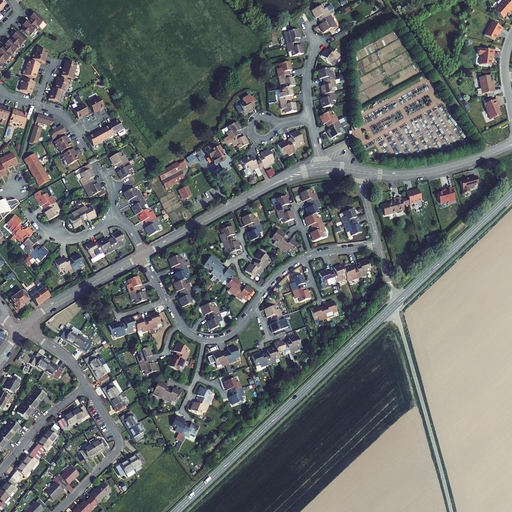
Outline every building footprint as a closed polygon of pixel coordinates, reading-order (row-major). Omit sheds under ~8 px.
[(502,1),(498,6),(494,11),(502,19),(505,16),(505,15),(507,12),(508,13),(509,14),(511,10),(511,8),(511,5),(506,0),(503,0),(502,2),(502,1)] [(326,9),(323,10),(321,6),(312,11),(316,19),(318,18),(321,16),(322,20),(330,16),(326,9)] [(29,20),(27,23),(34,29),(36,26),(38,28),(43,22),(33,14),(28,19),(29,20)] [(330,16),(322,20),(324,23),(321,24),(319,25),(323,33),(330,30),(330,31),(331,31),(336,28),(336,27),(330,16)] [(27,23),(26,21),(21,27),(22,28),(20,31),(26,37),(29,34),(30,35),(35,30),(34,29),(27,23)] [(484,36),(493,41),(496,37),(497,34),(498,35),(499,35),(502,29),(491,23),(484,36)] [(298,30),(287,32),(288,37),(285,38),(287,45),(295,43),(295,40),(298,39),(300,38),(298,30)] [(336,40),(347,35),(345,31),(334,36),(336,40)] [(12,39),(9,42),(16,48),(18,45),(20,47),(25,41),(15,33),(10,38),(12,39)] [(4,47),(2,50),(8,56),(11,53),(12,55),(17,49),(16,48),(9,42),(8,41),(3,46),(4,47)] [(295,43),(287,45),(289,57),(303,54),(301,46),(298,46),(296,47),(295,43)] [(0,62),(1,64),(3,61),(5,62),(10,57),(8,56),(2,50),(1,48),(0,49),(0,62)] [(46,58),(47,53),(35,49),(34,54),(32,54),(31,60),(44,64),(46,58)] [(479,65),(490,66),(490,62),(491,58),(492,58),(493,59),(494,51),(478,49),(478,55),(481,56),(479,65)] [(327,50),(321,56),(332,65),(340,56),(333,50),(331,53),(328,51),(327,50)] [(23,71),(21,76),(34,80),(36,72),(37,70),(38,70),(39,65),(27,61),(24,71),(23,71)] [(76,66),(64,62),(62,66),(63,67),(60,77),(73,81),(74,76),(73,75),(76,66)] [(278,77),(287,75),(286,72),(288,72),(292,71),(290,62),(279,64),(280,69),(277,70),(278,77)] [(319,79),(323,79),(325,78),(326,82),(334,80),(332,72),(334,72),(333,68),(318,71),(319,79)] [(278,77),(280,85),(283,84),(284,89),(291,87),(295,86),(293,78),(290,79),(288,79),(287,75),(278,77)] [(492,88),(492,84),(491,85),(490,82),(489,76),(478,78),(481,89),(477,90),(478,95),(482,94),(482,95),(494,92),(493,88),(492,88)] [(62,93),(64,93),(66,88),(67,88),(69,83),(56,78),(54,85),(52,90),(62,93)] [(33,83),(21,79),(19,85),(20,86),(18,91),(30,95),(32,90),(33,83)] [(323,95),(325,95),(333,93),(333,88),(336,88),(334,80),(326,82),(326,85),(324,86),(321,87),(323,95)] [(290,96),(293,96),(291,87),(284,89),(281,89),(281,94),(278,95),(280,102),(289,100),(288,97),(290,96)] [(52,90),(51,89),(49,96),(49,95),(47,100),(57,103),(59,99),(60,99),(62,93),(52,90)] [(333,93),(325,95),(326,98),(324,99),(320,100),(322,108),(333,106),(332,101),(335,100),(333,93)] [(245,114),(252,110),(251,108),(250,105),(253,104),(250,98),(249,96),(242,100),(244,103),(240,105),(245,114)] [(98,111),(103,109),(97,98),(92,101),(92,100),(86,102),(93,114),(98,111)] [(280,102),(282,110),(285,109),(286,114),(296,111),(295,103),(291,104),(289,104),(289,100),(280,102)] [(500,116),(498,110),(496,107),(498,107),(495,100),(483,105),(490,120),(500,116)] [(72,111),(78,120),(82,118),(81,117),(87,114),(82,105),(76,108),(77,109),(72,111)] [(0,106),(0,120),(6,121),(10,109),(4,108),(0,106)] [(17,127),(22,128),(26,116),(18,113),(16,113),(16,112),(12,110),(8,122),(18,126),(17,127)] [(330,125),(338,121),(334,114),(331,116),(329,112),(319,117),(324,125),(326,124),(328,122),(330,125)] [(37,116),(34,123),(46,127),(53,124),(54,121),(37,116)] [(121,130),(116,121),(112,123),(112,124),(107,127),(112,136),(117,133),(121,130)] [(338,121),(330,125),(332,129),(329,130),(327,131),(331,139),(341,134),(344,132),(341,128),(338,121)] [(239,131),(241,130),(237,122),(224,129),(226,133),(227,133),(228,137),(225,138),(227,142),(230,140),(238,136),(236,133),(239,131)] [(52,141),(65,133),(61,126),(52,131),(50,138),(52,141)] [(33,127),(28,144),(30,145),(37,142),(41,130),(33,127)] [(112,136),(107,127),(103,129),(103,130),(97,133),(102,142),(108,139),(112,136)] [(290,135),(291,138),(292,140),(289,142),(291,145),(293,149),(300,146),(299,143),(303,141),(297,131),(290,135)] [(102,142),(97,133),(92,136),(91,135),(87,138),(92,147),(96,145),(97,145),(102,142)] [(234,147),(237,145),(239,149),(248,144),(244,137),(241,138),(240,139),(238,136),(230,140),(227,142),(229,145),(232,143),(234,147)] [(64,137),(52,144),(55,149),(56,148),(59,153),(70,147),(68,143),(67,143),(64,137)] [(293,149),(291,145),(287,146),(286,144),(285,141),(277,145),(282,155),(286,153),(288,156),(295,152),(293,149)] [(221,152),(214,142),(210,144),(212,147),(211,148),(210,146),(204,150),(209,159),(211,162),(212,163),(212,164),(212,165),(213,166),(214,167),(215,167),(216,166),(217,165),(217,164),(218,164),(219,164),(219,165),(223,173),(230,169),(227,164),(231,162),(230,160),(224,150),(221,152)] [(71,150),(60,157),(62,162),(64,161),(66,167),(77,161),(75,156),(71,150)] [(263,167),(264,169),(271,165),(269,162),(273,160),(268,150),(261,154),(261,156),(263,159),(260,161),(263,167)] [(0,178),(6,175),(4,171),(17,164),(12,153),(0,159),(0,163),(1,165),(0,165),(0,178)] [(24,160),(39,187),(49,181),(38,161),(41,159),(37,153),(34,154),(24,160)] [(120,167),(128,162),(124,156),(121,157),(119,153),(110,158),(114,166),(116,165),(118,163),(120,167)] [(190,163),(196,158),(192,154),(186,159),(190,163)] [(256,163),(254,160),(251,162),(249,159),(248,157),(241,161),(246,171),(244,172),(246,176),(248,177),(252,175),(252,173),(251,171),(258,168),(256,163)] [(117,172),(121,180),(131,175),(129,171),(132,169),(128,162),(120,167),(122,170),(119,171),(117,172)] [(178,164),(177,163),(177,162),(159,174),(158,175),(159,176),(178,164)] [(178,164),(159,176),(160,179),(165,189),(175,184),(181,181),(182,183),(186,181),(185,179),(185,178),(181,170),(186,168),(183,162),(178,164)] [(77,176),(83,187),(91,183),(89,180),(92,178),(94,177),(90,169),(92,168),(90,164),(84,167),(86,171),(77,176)] [(476,176),(460,181),(464,194),(470,192),(469,189),(475,187),(474,185),(478,184),(476,176)] [(91,183),(83,187),(89,198),(98,194),(99,197),(106,194),(103,190),(102,191),(98,184),(96,184),(93,186),(91,183)] [(181,195),(183,200),(192,195),(189,191),(187,187),(181,190),(179,196),(181,195)] [(128,201),(131,200),(133,199),(134,202),(142,198),(138,191),(136,192),(133,188),(124,194),(128,201)] [(437,194),(440,204),(448,202),(448,203),(456,201),(452,188),(445,190),(445,191),(442,192),(437,194)] [(318,201),(315,193),(312,195),(310,190),(300,194),(303,202),(306,201),(308,200),(309,204),(318,201)] [(407,198),(409,205),(421,201),(418,190),(406,193),(407,198)] [(41,207),(43,206),(46,204),(47,207),(55,203),(54,202),(48,191),(45,193),(46,194),(45,194),(43,196),(42,194),(41,191),(34,195),(41,207)] [(275,206),(277,213),(285,210),(284,206),(286,206),(289,205),(286,196),(272,201),(273,207),(275,206)] [(400,197),(393,199),(394,202),(387,204),(381,206),(384,216),(390,214),(404,210),(403,207),(409,205),(407,198),(401,200),(400,197)] [(136,215),(137,215),(145,210),(143,206),(146,204),(142,198),(134,202),(136,205),(134,206),(131,208),(136,215)] [(315,215),(319,213),(317,209),(320,208),(318,201),(309,204),(311,207),(309,208),(305,209),(308,217),(315,215)] [(44,213),(49,221),(58,216),(56,212),(59,210),(55,203),(47,207),(49,211),(47,212),(44,213)] [(87,219),(88,221),(96,217),(91,207),(87,210),(85,207),(78,210),(82,218),(86,216),(87,219)] [(148,223),(156,219),(152,212),(149,213),(147,209),(145,210),(137,215),(141,222),(144,221),(146,220),(148,223)] [(344,226),(352,223),(351,219),(353,219),(356,218),(353,209),(343,213),(345,217),(341,219),(344,226)] [(74,229),(82,224),(81,223),(79,220),(82,218),(78,210),(67,216),(74,229)] [(279,220),(282,219),(284,223),(294,220),(291,211),(288,212),(286,213),(285,210),(277,213),(279,220)] [(257,218),(254,219),(252,215),(242,218),(245,226),(248,225),(250,225),(251,228),(259,225),(257,218)] [(308,227),(311,225),(313,225),(314,228),(322,225),(320,218),(317,219),(315,215),(308,217),(305,218),(308,227)] [(22,222),(15,216),(8,224),(11,227),(9,230),(14,235),(21,229),(18,226),(19,225),(22,222)] [(148,227),(145,229),(149,236),(162,229),(160,225),(159,225),(156,219),(148,223),(150,226),(148,227)] [(223,243),(231,240),(230,237),(231,236),(235,235),(232,227),(230,223),(223,226),(224,229),(221,230),(223,235),(220,236),(223,243)] [(352,239),(351,236),(362,233),(359,225),(356,225),(354,226),(352,223),(344,226),(347,233),(349,238),(350,239),(352,239)] [(247,233),(250,241),(260,238),(259,233),(262,232),(259,225),(251,228),(252,231),(250,232),(247,233)] [(322,225),(314,228),(315,232),(313,232),(310,233),(313,242),(327,237),(322,225)] [(27,228),(25,230),(23,231),(21,229),(14,235),(20,240),(22,238),(26,241),(31,236),(33,233),(27,228)] [(278,230),(271,239),(275,242),(273,244),(279,249),(284,242),(281,240),(285,235),(278,230)] [(112,235),(113,238),(114,240),(111,242),(115,249),(122,246),(120,243),(124,241),(119,231),(112,235)] [(29,255),(36,249),(33,246),(34,245),(37,242),(31,236),(26,241),(23,244),(26,247),(24,250),(29,255)] [(103,253),(107,250),(108,253),(115,249),(111,242),(108,244),(107,242),(105,239),(98,243),(99,245),(103,253)] [(240,250),(237,242),(235,243),(232,244),(231,240),(223,243),(225,250),(228,249),(230,254),(240,250)] [(298,245),(291,240),(287,244),(284,242),(279,249),(286,253),(287,251),(291,253),(298,245)] [(95,245),(93,242),(85,246),(92,258),(103,253),(99,245),(95,247),(95,245)] [(36,249),(29,255),(38,264),(48,253),(42,247),(40,249),(38,251),(36,249)] [(254,259),(256,260),(259,262),(256,265),(264,270),(268,264),(265,262),(268,258),(259,252),(254,259)] [(74,272),(80,269),(79,266),(83,263),(78,254),(70,258),(71,260),(73,263),(69,265),(74,272)] [(0,272),(8,267),(0,255),(0,272)] [(185,262),(184,259),(181,260),(179,256),(169,259),(172,268),(175,267),(177,266),(178,269),(186,266),(187,266),(190,265),(188,261),(185,262)] [(54,262),(59,272),(63,270),(65,273),(69,271),(70,274),(74,272),(69,265),(68,262),(68,261),(65,263),(63,260),(62,258),(54,262)] [(217,278),(222,271),(219,269),(221,266),(222,265),(215,260),(208,268),(212,271),(210,274),(217,278)] [(358,263),(359,265),(360,268),(357,270),(360,278),(367,275),(366,272),(370,270),(366,260),(358,263)] [(264,270),(256,265),(254,268),(253,267),(250,264),(245,272),(254,278),(256,274),(259,276),(264,270)] [(335,283),(342,280),(347,279),(346,275),(343,269),(342,265),(334,268),(335,271),(335,273),(332,275),(335,283)] [(186,266),(178,269),(179,273),(177,273),(174,275),(177,283),(184,281),(190,278),(187,268),(186,266)] [(343,269),(346,275),(348,282),(360,278),(357,270),(353,271),(353,269),(351,266),(343,269)] [(223,283),(225,280),(228,283),(233,277),(235,274),(228,269),(226,272),(225,273),(222,271),(217,278),(223,283)] [(327,271),(319,274),(322,284),(321,284),(323,290),(329,287),(328,285),(335,283),(332,275),(329,276),(328,273),(327,271)] [(290,285),(293,292),(301,289),(300,285),(302,285),(305,284),(302,275),(292,279),(293,283),(290,285)] [(129,294),(137,291),(136,287),(138,286),(141,285),(138,277),(128,281),(130,285),(126,286),(129,294)] [(228,291),(234,296),(240,289),(237,287),(238,285),(240,282),(233,277),(228,283),(226,286),(230,289),(228,291)] [(32,298),(38,307),(50,297),(37,280),(34,282),(37,287),(36,288),(37,288),(28,294),(31,297),(32,298)] [(176,292),(179,291),(181,291),(183,294),(191,291),(188,284),(185,285),(184,281),(177,283),(173,284),(176,292)] [(246,287),(244,289),(242,291),(240,289),(234,296),(241,300),(243,298),(246,300),(250,295),(253,292),(246,287)] [(25,303),(32,298),(31,297),(28,294),(25,289),(11,300),(9,301),(17,311),(18,310),(23,306),(23,305),(25,303)] [(295,299),(298,298),(300,302),(310,299),(307,290),(305,291),(302,292),(301,289),(293,292),(295,299)] [(132,301),(135,300),(136,304),(147,300),(144,292),(140,293),(139,294),(137,291),(129,294),(132,301)] [(179,299),(182,307),(192,304),(190,299),(193,298),(191,291),(183,294),(184,297),(182,298),(179,299)] [(326,319),(334,316),(332,313),(337,312),(333,301),(325,304),(326,306),(327,309),(323,311),(326,319)] [(216,307),(213,308),(212,304),(202,307),(205,316),(208,314),(210,314),(211,317),(219,314),(216,307)] [(273,320),(282,317),(279,309),(276,311),(274,306),(264,310),(267,318),(270,317),(272,316),(273,320)] [(326,319),(323,311),(320,312),(319,309),(318,307),(310,310),(315,324),(316,325),(320,323),(319,322),(326,319)] [(207,322),(210,331),(220,327),(220,328),(224,327),(224,325),(222,317),(225,316),(226,315),(225,312),(219,314),(211,317),(212,320),(209,322),(207,322)] [(147,322),(150,330),(162,326),(157,313),(149,316),(149,318),(150,321),(147,322)] [(150,330),(147,322),(144,323),(143,321),(142,318),(141,318),(141,317),(141,316),(140,316),(139,316),(138,315),(138,316),(137,316),(132,317),(132,318),(133,321),(136,328),(138,334),(150,330)] [(270,325),(273,333),(283,329),(281,325),(284,324),(282,317),(273,320),(275,323),(272,324),(270,325)] [(124,320),(125,324),(126,326),(122,327),(125,335),(133,332),(132,329),(136,328),(133,321),(132,318),(124,320)] [(125,335),(122,327),(119,328),(118,325),(117,323),(109,326),(113,336),(117,335),(118,338),(125,335)] [(68,341),(73,345),(79,335),(81,333),(73,328),(71,331),(66,328),(60,338),(67,343),(68,341)] [(77,349),(85,354),(91,343),(79,335),(73,345),(78,348),(77,349)] [(289,339),(289,341),(290,344),(287,345),(290,353),(297,351),(296,347),(301,346),(297,336),(289,339)] [(282,341),(274,344),(275,348),(277,354),(282,353),(283,356),(290,353),(287,345),(284,346),(283,344),(282,341)] [(177,357),(185,361),(188,354),(185,353),(187,348),(177,344),(174,352),(177,353),(179,354),(177,357)] [(229,364),(236,362),(235,358),(239,357),(236,347),(227,350),(228,352),(229,355),(226,356),(229,364)] [(139,365),(147,362),(146,358),(149,357),(151,356),(148,348),(138,352),(140,356),(137,357),(139,365)] [(267,351),(268,354),(269,356),(265,357),(268,365),(280,361),(277,354),(275,348),(267,351)] [(221,352),(212,355),(216,365),(220,364),(222,367),(229,364),(226,356),(223,357),(221,354),(221,352)] [(31,364),(33,365),(34,366),(44,372),(50,363),(45,360),(46,359),(38,353),(31,364)] [(268,365),(265,357),(262,358),(261,355),(260,353),(252,356),(257,371),(265,368),(265,366),(268,365)] [(95,354),(84,361),(89,368),(89,367),(93,372),(102,366),(99,362),(102,361),(100,357),(97,358),(95,354)] [(167,366),(177,371),(179,367),(182,368),(185,361),(177,357),(176,361),(173,359),(171,358),(167,366)] [(142,377),(157,371),(154,363),(152,364),(149,365),(147,362),(139,365),(142,372),(140,373),(142,377)] [(55,366),(50,363),(44,372),(57,380),(60,375),(64,370),(56,365),(55,366)] [(107,374),(102,366),(93,372),(96,377),(95,378),(98,384),(101,382),(108,378),(106,375),(107,374)] [(10,379),(4,389),(13,394),(21,381),(13,377),(12,380),(10,379)] [(233,392),(241,389),(239,382),(236,383),(234,379),(224,382),(227,390),(229,390),(232,389),(233,392)] [(123,393),(116,381),(112,383),(120,395),(123,393)] [(164,400),(167,392),(164,390),(165,388),(166,386),(158,382),(154,392),(158,394),(157,397),(164,400)] [(102,389),(106,396),(107,395),(110,401),(120,395),(112,383),(103,389),(102,389)] [(200,401),(208,405),(212,398),(209,397),(211,393),(201,388),(197,396),(199,397),(202,398),(200,401)] [(31,416),(37,409),(36,408),(43,399),(44,400),(47,396),(37,389),(34,392),(35,393),(28,402),(27,401),(21,408),(22,409),(19,413),(26,420),(30,415),(31,416)] [(171,403),(172,400),(176,402),(181,392),(173,389),(172,392),(171,394),(167,392),(164,400),(171,403)] [(229,397),(232,406),(243,402),(241,397),(244,396),(241,389),(233,392),(234,395),(232,396),(229,397)] [(120,395),(110,401),(113,406),(112,406),(116,412),(118,411),(126,406),(122,399),(126,397),(124,393),(123,393),(120,395)] [(0,408),(3,410),(7,403),(9,404),(12,399),(3,394),(0,399),(0,408)] [(205,412),(208,405),(200,401),(199,405),(196,404),(194,403),(190,411),(200,415),(202,411),(205,412)] [(76,410),(71,413),(77,422),(88,415),(87,414),(86,412),(82,406),(79,408),(78,407),(75,409),(76,410)] [(125,425),(128,430),(138,424),(130,412),(120,418),(124,425),(125,425)] [(68,425),(69,427),(77,422),(71,413),(66,416),(65,415),(62,417),(63,418),(57,422),(61,429),(68,425)] [(182,435),(185,427),(182,425),(183,422),(184,420),(176,416),(170,431),(178,434),(176,439),(179,441),(182,435)] [(5,448),(11,441),(10,440),(17,431),(18,432),(21,428),(11,420),(8,424),(9,425),(2,434),(1,433),(0,434),(0,451),(1,451),(4,447),(5,448)] [(194,437),(199,427),(191,423),(190,425),(189,428),(185,427),(182,435),(179,441),(182,442),(184,437),(185,436),(189,438),(190,435),(194,437)] [(138,424),(128,430),(131,435),(130,436),(135,443),(145,437),(138,424)] [(51,444),(57,437),(56,435),(58,432),(57,431),(52,427),(51,427),(49,430),(48,429),(46,432),(47,432),(43,437),(51,444)] [(32,450),(39,456),(44,450),(45,451),(51,444),(43,437),(39,442),(38,441),(36,444),(37,444),(32,450)] [(99,440),(90,445),(96,454),(101,451),(102,452),(105,451),(104,449),(108,448),(103,440),(100,442),(99,440)] [(89,460),(91,459),(91,458),(96,454),(90,445),(82,450),(83,452),(80,453),(85,461),(88,459),(89,460)] [(30,470),(41,457),(39,456),(32,450),(28,456),(27,455),(25,458),(25,459),(22,463),(30,470)] [(133,457),(127,460),(133,470),(145,462),(139,452),(132,456),(133,457)] [(122,463),(115,467),(121,477),(133,470),(127,460),(122,464),(122,463)] [(16,471),(11,477),(18,482),(23,476),(24,478),(30,470),(22,463),(18,468),(17,467),(15,470),(16,471)] [(64,487),(67,484),(68,485),(78,474),(70,466),(60,477),(58,475),(55,477),(64,487)] [(14,488),(18,482),(11,477),(7,482),(6,481),(4,484),(5,485),(1,489),(9,496),(15,489),(14,488)] [(54,482),(44,492),(52,500),(62,490),(62,489),(64,487),(55,477),(53,479),(54,480),(55,481),(54,482)] [(91,497),(97,503),(98,504),(111,491),(111,490),(103,483),(103,482),(100,485),(100,486),(96,491),(95,490),(90,496),(91,497)] [(0,505),(1,507),(9,496),(1,489),(0,490),(0,505)] [(91,497),(86,502),(84,501),(73,511),(88,511),(95,505),(97,503),(91,497)] [(39,499),(25,511),(41,511),(47,506),(39,499)]
